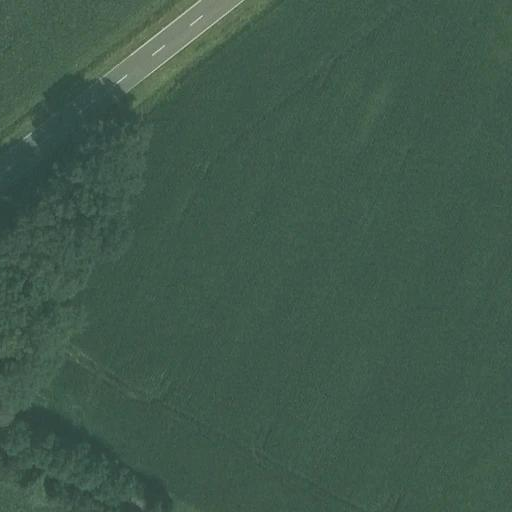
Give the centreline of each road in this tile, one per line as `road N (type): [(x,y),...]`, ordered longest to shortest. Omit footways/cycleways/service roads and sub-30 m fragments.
road 1 (primary): [(0,173),(219,0)]
road 2 (unclassified): [(0,437),(150,511)]
